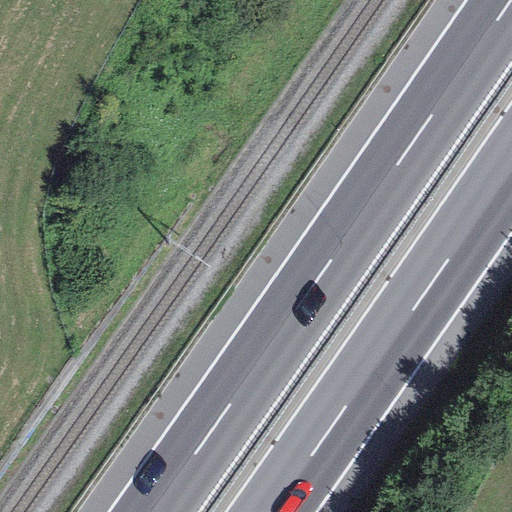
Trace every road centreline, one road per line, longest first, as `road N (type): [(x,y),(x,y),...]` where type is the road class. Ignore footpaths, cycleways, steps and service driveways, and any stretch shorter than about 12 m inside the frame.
road 1 (trunk): [(510,0),(151,511)]
road 2 (trunk): [(270,511),(511,167)]
